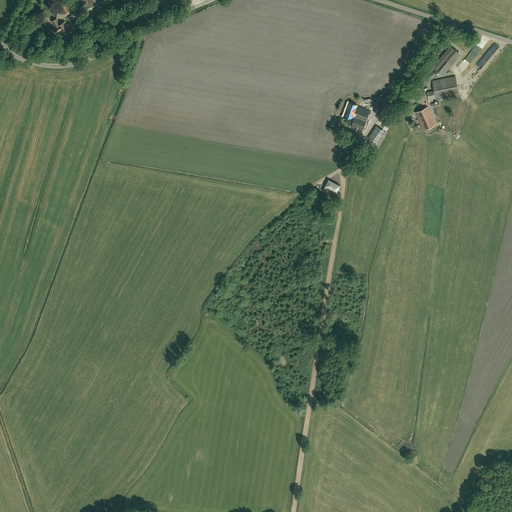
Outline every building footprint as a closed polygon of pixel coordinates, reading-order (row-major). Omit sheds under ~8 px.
[(62,14),(73,9),(68,0),(61,0),(56,3),(62,14)] [(86,9),(102,0),(128,0),(130,2),(133,0),(76,0),(77,1),(81,8),(85,6),(86,9)] [(51,21),(54,27),(53,28),(56,33),(59,31),(61,35),(70,31),(68,27),(67,27),(66,25),(67,24),(65,21),(60,24),(57,19),(51,21)] [(483,58),(489,62),(500,47),(495,43),(483,58)] [(441,74),(459,53),(451,46),(433,67),(441,74)] [(473,68),(475,69),(477,67),(480,70),(487,62),(482,58),(473,68)] [(437,74),(431,68),(416,82),(422,88),(437,74)] [(429,101),(459,95),(455,76),(432,81),(434,90),(427,92),(429,101)] [(362,132),(370,110),(357,105),(349,102),(344,115),(351,118),(354,119),(350,128),(362,132)] [(432,115),(431,115),(430,113),(431,113),(428,107),(415,112),(423,130),(436,124),(432,115)] [(375,147),(377,144),(393,120),(388,117),(381,128),(375,125),(367,137),(370,139),(368,143),(375,147)] [(325,186),(323,191),(334,197),(336,192),(337,192),(341,185),(328,179),(324,186),(325,186)]
